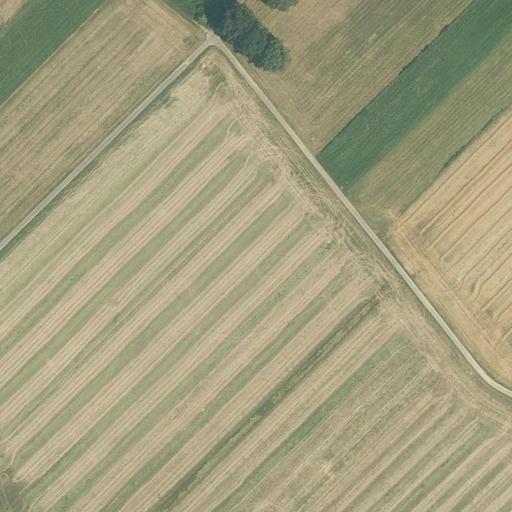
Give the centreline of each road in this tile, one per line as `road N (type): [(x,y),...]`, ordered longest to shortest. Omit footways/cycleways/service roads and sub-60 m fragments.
road 1 (track): [(511,398),(489,384),(357,226),(212,38)]
road 2 (track): [(0,248),(212,38)]
